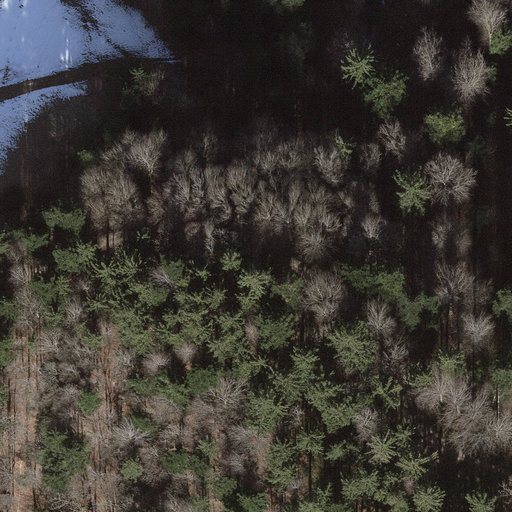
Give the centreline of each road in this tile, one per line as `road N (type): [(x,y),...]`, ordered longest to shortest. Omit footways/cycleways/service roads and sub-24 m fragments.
road 1 (track): [(0,297),(52,266),(152,235),(265,249),(332,295),(411,428),(511,473)]
road 2 (track): [(0,102),(72,74),(213,60),(377,65),(511,107)]
